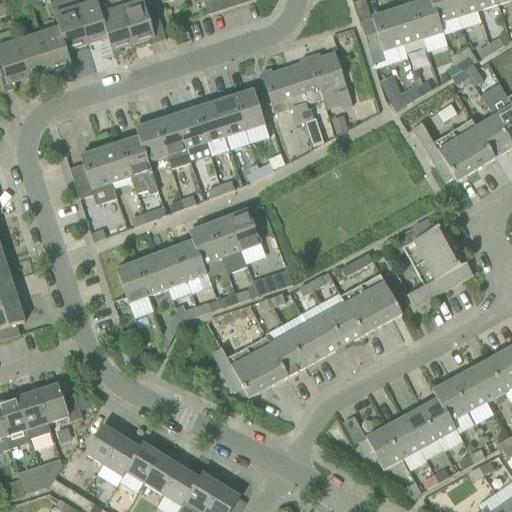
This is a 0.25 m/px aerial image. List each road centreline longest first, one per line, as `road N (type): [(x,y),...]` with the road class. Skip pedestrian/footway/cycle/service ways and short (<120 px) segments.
road 1 (residential): [(89,348),(21,138),(50,110),(273,37),(292,20),(297,0)]
road 2 (residential): [(286,471),(329,407),(511,307)]
road 3 (residential): [(286,471),(123,389),(89,348)]
